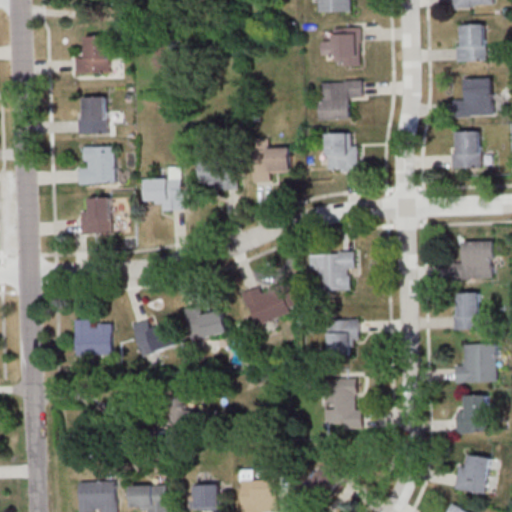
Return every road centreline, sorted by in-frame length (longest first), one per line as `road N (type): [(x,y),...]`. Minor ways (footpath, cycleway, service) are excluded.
road 1 (residential): [(511,206),(341,215),(168,267),(0,276)]
road 2 (residential): [(39,511),(20,0)]
road 3 (residential): [(397,503),(416,415),(406,187),(409,0)]
